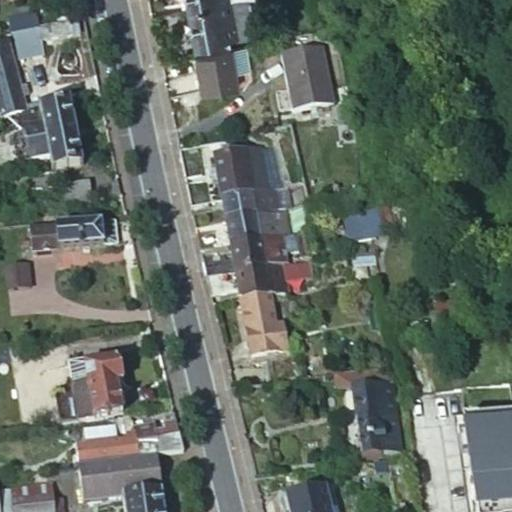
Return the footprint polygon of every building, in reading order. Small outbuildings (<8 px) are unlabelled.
[(235,0),(189,0),(192,13),(236,5),(235,0)] [(236,5),(192,13),(199,52),(260,42),(253,2),(236,5)] [(37,35),(40,34),(37,20),(8,25),(11,40),(37,35)] [(71,28),(40,34),(37,35),(39,46),(72,39),(71,28)] [(37,35),(11,40),(13,51),(39,46),(37,35)] [(0,119),(22,114),(19,99),(16,88),(8,49),(0,51),(0,119)] [(237,54),(197,60),(204,97),(240,90),(238,77),(253,74),(249,51),(248,51),(237,54)] [(285,62),(294,117),(338,111),(327,54),(285,62)] [(24,86),(16,88),(19,99),(26,98),(24,86)] [(74,135),(69,105),(39,111),(42,131),(30,133),(26,134),(32,166),(49,163),(53,179),(81,174),(77,152),(74,135)] [(42,131),(39,111),(27,113),(30,133),(42,131)] [(310,130),(314,152),(354,146),(350,124),(310,130)] [(86,133),(74,135),(77,152),(89,150),(86,133)] [(32,166),(26,134),(11,136),(17,168),(32,166)] [(226,204),(284,195),(276,153),(218,164),(220,172),(222,187),(226,204)] [(216,188),(222,187),(220,172),(213,173),(216,188)] [(89,188),(64,191),(66,212),(93,209),(89,188)] [(66,212),(64,191),(50,193),(53,214),(66,212)] [(226,204),(229,227),(288,216),(284,195),(226,204)] [(229,227),(233,249),(280,240),(280,235),(291,233),(288,216),(229,227)] [(297,233),(298,236),(302,258),(316,256),(315,251),(374,240),(369,217),(297,233)] [(116,227),(28,239),(31,263),(110,252),(119,251),(116,227)] [(280,240),(233,249),(235,263),(207,268),(209,275),(210,282),(265,273),(265,270),(286,266),(283,253),(294,251),(292,237),(280,240)] [(210,282),(215,300),(242,296),(243,308),(274,302),(290,300),(288,286),(312,282),(310,270),(285,274),(285,269),(265,273),(210,282)] [(29,275),(8,276),(10,297),(30,295),(29,275)] [(274,302),(243,308),(248,337),(279,332),(278,328),(282,326),(289,326),(287,309),(275,311),(274,302)] [(279,332),(248,337),(252,362),(287,357),(282,326),(278,328),(279,332)] [(107,421),(122,419),(118,391),(122,390),(119,366),(107,367),(106,362),(68,367),(74,425),(107,421)] [(392,370),(323,382),(323,385),(335,384),(335,397),(353,395),(361,462),(403,457),(392,370)] [(275,382),(276,391),(292,388),(290,381),(275,382)] [(511,501),(511,410),(460,415),(469,505),(511,501)] [(166,443),(181,441),(179,432),(179,428),(164,430),(166,443)] [(137,464),(155,462),(153,445),(152,436),(134,439),(135,446),(137,464)] [(155,462),(183,458),(182,453),(181,441),(166,443),(153,445),(155,462)] [(137,464),(135,446),(75,454),(78,472),(137,464)] [(185,471),(183,458),(155,462),(137,464),(78,472),(83,510),(123,504),(162,499),(158,475),(185,471)] [(51,491),(2,496),(3,511),(62,511),(62,506),(52,506),(51,491)] [(287,505),(288,511),(328,511),(324,495),(287,505)] [(123,511),(163,511),(162,499),(123,504),(123,511)]
